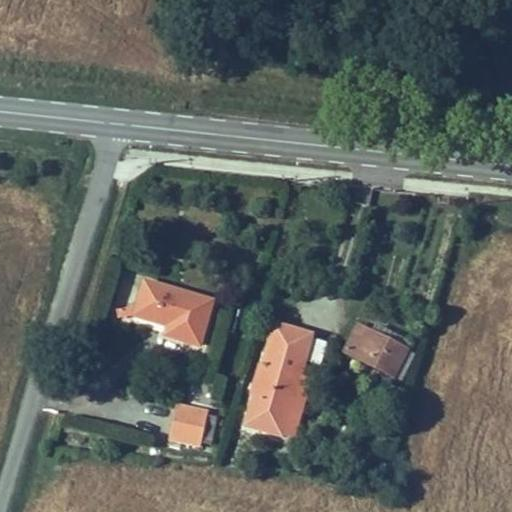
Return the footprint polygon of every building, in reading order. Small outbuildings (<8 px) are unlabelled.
[(156,327),(192,336),(203,296),(138,275),(128,305),(160,315),(156,327)] [(347,325),(333,354),(368,371),(384,342),(347,325)] [(307,362),(319,364),(324,342),(313,339),(307,362)] [(271,431),(291,369),(293,356),(258,344),(235,419),(271,431)] [(287,435),(306,374),(291,369),(271,431),(287,435)] [(161,396),(154,430),(189,438),(195,402),(161,396)]
